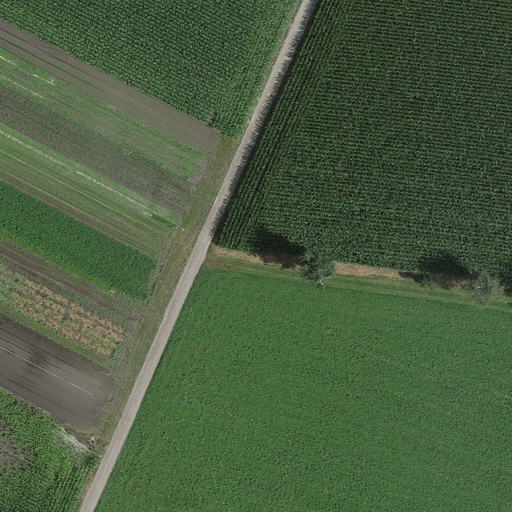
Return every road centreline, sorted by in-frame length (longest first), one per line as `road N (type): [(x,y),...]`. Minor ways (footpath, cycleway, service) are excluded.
road 1 (track): [(310,0),(89,511)]
road 2 (track): [(511,313),(198,259)]
